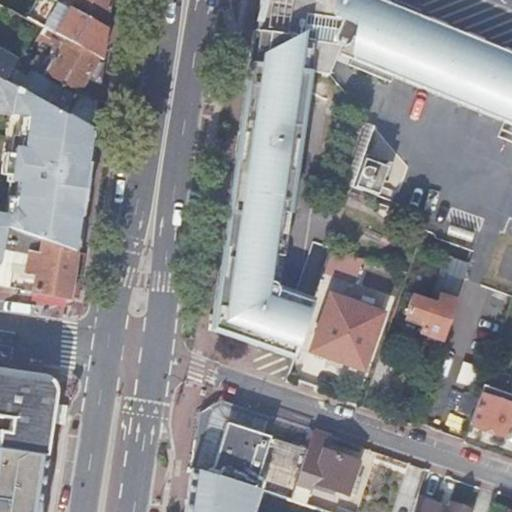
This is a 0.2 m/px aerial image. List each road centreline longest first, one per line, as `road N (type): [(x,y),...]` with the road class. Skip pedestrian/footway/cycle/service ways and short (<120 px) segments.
road 1 (residential): [(511,479),(151,359)]
road 2 (primary): [(151,359),(208,0)]
road 3 (primary): [(164,0),(111,351)]
road 4 (primary): [(111,351),(84,511)]
road 5 (primary): [(133,511),(151,359)]
